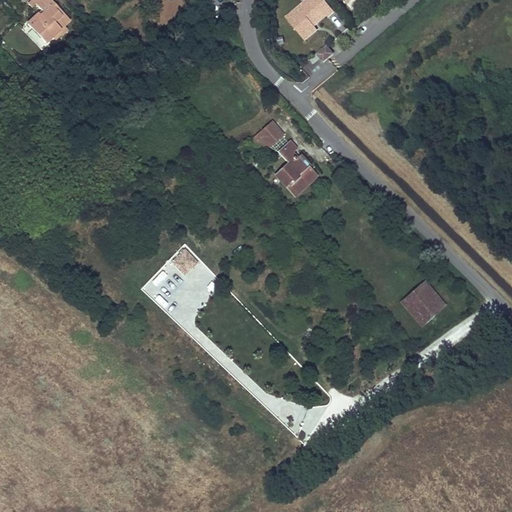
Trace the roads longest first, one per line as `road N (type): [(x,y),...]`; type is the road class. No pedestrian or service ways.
road 1 (track): [(229,511),(279,471),(511,333)]
road 2 (unclassified): [(295,92),(511,312)]
road 3 (residential): [(295,92),(406,0)]
